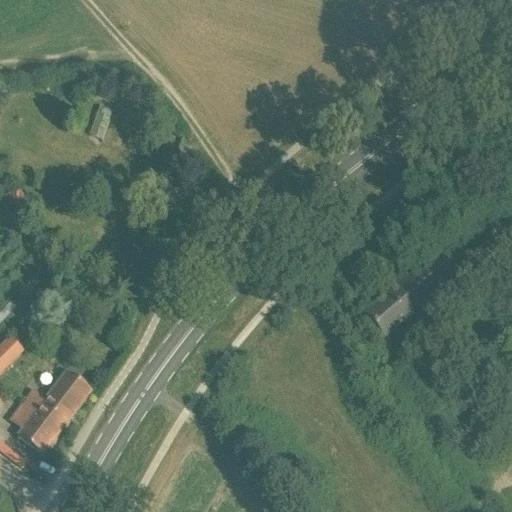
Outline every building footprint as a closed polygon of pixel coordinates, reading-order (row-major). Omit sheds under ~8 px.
[(502,246),(476,216),(455,234),(455,233),(384,294),(386,298),(364,317),(384,339),(406,320),(411,326),(482,265),(481,264),(502,246)] [(0,345),(0,377),(26,350),(10,335),(0,345)] [(446,403),(410,361),(390,379),(426,421),(446,403)] [(42,458),(91,394),(64,374),(42,403),(31,394),(9,423),(21,433),(18,438),(42,458)] [(304,484),(290,495),(299,508),(314,497),(304,484)]
